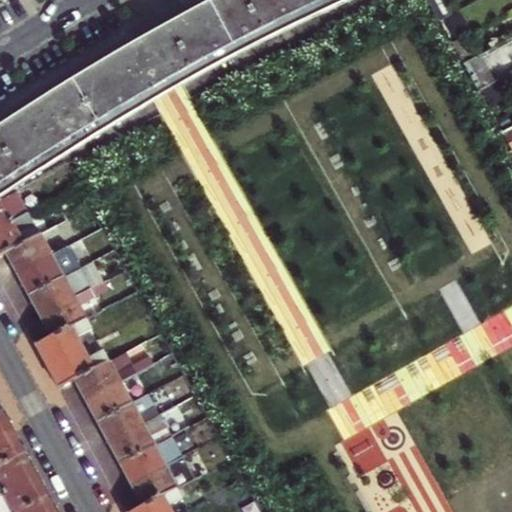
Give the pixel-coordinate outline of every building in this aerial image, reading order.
[(0,199),(2,198),(0,193),(0,192),(101,126),(169,89),(226,58),(343,0),(211,0),(194,9),(156,29),(142,37),(74,75),(0,123),(0,199)] [(482,57),(465,66),(479,91),(496,83),(482,57)] [(511,128),(502,133),(511,150),(511,128)] [(2,198),(0,199),(0,231),(15,223),(13,219),(29,212),(17,190),(2,198)] [(13,219),(15,223),(0,231),(0,255),(7,252),(41,234),(29,212),(13,219)] [(41,234),(7,252),(13,263),(18,272),(68,245),(57,225),(41,234)] [(79,266),(68,245),(18,272),(25,284),(29,293),(79,266)] [(79,266),(29,293),(36,304),(41,315),(90,287),(79,266)] [(90,287),(41,315),(47,325),(52,335),(86,316),(101,307),(95,296),(90,287)] [(110,360),(86,316),(52,335),(39,342),(52,367),(62,386),(76,379),(110,360)] [(110,360),(76,379),(83,391),(87,400),(123,380),(154,363),(149,353),(141,358),(135,347),(110,360)] [(134,401),(123,380),(87,400),(93,410),(98,420),(134,401)] [(134,401),(98,420),(104,431),(110,442),(159,414),(181,403),(176,394),(155,405),(148,393),(134,401)] [(159,414),(110,442),(116,453),(122,463),(171,436),(188,427),(182,414),(186,412),(181,403),(159,414)] [(0,441),(2,440),(0,435),(0,434),(16,426),(11,417),(6,408),(0,411),(0,441)] [(16,426),(0,434),(0,435),(2,440),(0,441),(0,464),(28,449),(23,439),(16,426)] [(171,436),(122,463),(127,474),(133,485),(183,457),(171,436)] [(35,462),(28,449),(0,464),(0,479),(0,493),(6,490),(4,486),(22,477),(25,482),(41,474),(35,462)] [(194,477),(183,457),(133,485),(138,495),(143,504),(175,487),(194,477)] [(17,510),(51,492),(47,484),(41,474),(25,482),(22,477),(4,486),(6,490),(17,510)] [(143,504),(130,511),(169,511),(166,506),(182,498),(175,487),(143,504)] [(57,503),(51,492),(17,510),(17,511),(59,511),(61,511),(57,503)]
